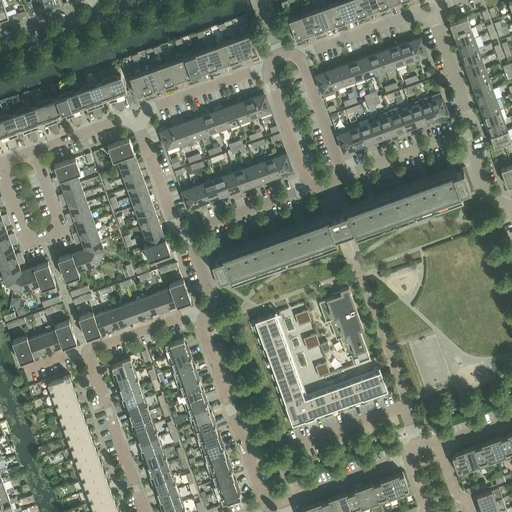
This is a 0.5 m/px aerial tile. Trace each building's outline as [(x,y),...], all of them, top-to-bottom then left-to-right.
[(62,3),(61,0),(43,0),(45,3),(28,9),(30,15),(67,2),(67,1),(62,3)] [(351,18),(344,0),(339,0),(333,2),(342,25),(347,23),(345,20),(351,18)] [(363,17),(357,0),(344,0),(351,18),(357,15),(358,19),(363,17)] [(373,10),(369,0),(357,0),(363,17),(368,15),(367,12),(373,10)] [(385,9),(381,0),(369,0),(373,10),(379,8),(380,11),(385,9)] [(394,2),(393,0),(381,0),(385,9),(390,7),(389,4),(394,2)] [(9,16),(7,11),(4,1),(0,1),(0,25),(27,16),(25,10),(9,16)] [(342,25),(333,2),(323,6),(330,25),(335,23),(337,26),(342,25)] [(330,25),(323,6),(312,10),(320,32),(325,31),(324,27),(330,25)] [(320,32),(312,10),(301,14),(308,33),(314,31),(315,34),(320,32)] [(308,33),(301,14),(289,18),(295,37),(296,38),(297,37),(298,40),(304,38),(303,35),(308,33)] [(471,27),(467,16),(450,22),(451,27),(450,27),(452,33),(471,27)] [(474,37),(471,27),(452,33),(454,39),(456,39),(457,43),(474,37)] [(258,51),(251,32),(238,36),(245,56),(251,54),(252,57),(257,55),(256,52),(258,51)] [(245,56),(238,36),(227,40),(235,63),(240,61),(239,58),(245,56)] [(427,54),(424,43),(421,37),(415,39),(415,38),(409,40),(416,58),(427,54)] [(478,47),(474,37),(457,43),(461,53),(478,47)] [(235,63),(227,40),(217,44),(224,64),(229,61),(231,65),(235,63)] [(416,58),(409,40),(399,44),(405,62),(416,58)] [(224,64),(217,44),(206,48),(214,70),(219,69),(218,66),(224,64)] [(405,62),(399,44),(389,48),(395,65),(405,62)] [(482,57),(478,47),(461,53),(465,63),(482,57)] [(214,70),(206,48),(195,52),(202,71),(208,69),(209,72),(214,70)] [(395,65),(389,48),(379,51),(385,69),(395,65)] [(385,69),(379,51),(369,55),(375,73),(385,69)] [(202,71),(195,52),(184,56),(192,78),(197,76),(196,73),(202,71)] [(375,73),(369,55),(358,59),(365,76),(375,73)] [(192,78),(184,56),(174,60),(181,79),(186,77),(187,80),(192,78)] [(485,67),(482,57),(465,63),(466,68),(464,68),(467,74),(485,67)] [(365,76),(358,59),(348,63),(354,80),(365,76)] [(181,79),(174,60),(163,63),(171,86),(176,84),(175,81),(181,79)] [(171,86),(163,63),(152,67),(159,87),(165,85),(166,88),(171,86)] [(354,80),(348,63),(338,66),(344,84),(354,80)] [(344,84),(338,66),(328,70),(334,87),(344,84)] [(159,87),(152,67),(141,71),(149,94),(154,92),(153,89),(159,87)] [(489,78),(485,67),(467,74),(469,80),(470,80),(472,84),(489,78)] [(336,92),(334,87),(328,70),(322,72),(316,74),(319,81),(318,81),(324,96),(336,92)] [(149,94),(141,71),(130,75),(137,95),(143,92),(144,96),(149,94)] [(124,84),(121,74),(117,76),(116,73),(109,76),(120,108),(124,107),(121,98),(125,97),(124,92),(127,91),(125,84),(124,84)] [(120,108),(109,76),(102,78),(103,81),(99,82),(105,99),(108,98),(109,102),(114,101),(117,109),(120,108)] [(493,88),(489,78),(472,84),(473,88),(472,89),(474,95),(493,88)] [(105,99),(99,82),(95,83),(94,81),(87,83),(99,116),(103,114),(100,106),(104,104),(102,100),(105,99)] [(99,116),(87,83),(80,86),(81,88),(78,90),(84,107),(86,106),(88,110),(92,109),(95,117),(99,116)] [(496,98),(493,88),(474,95),(476,101),(478,100),(479,104),(496,98)] [(84,107),(78,90),(74,91),(73,89),(66,91),(78,124),(81,122),(78,114),(83,112),(81,108),(84,107)] [(78,124),(66,91),(59,94),(60,96),(56,97),(62,114),(65,113),(67,118),(71,116),(74,125),(78,124)] [(449,113),(446,106),(441,91),(429,95),(437,118),(443,116),(443,115),(446,114),(449,113)] [(272,110),(268,100),(265,93),(263,93),(260,95),(260,94),(254,97),(260,114),(272,110)] [(437,118),(429,95),(419,99),(427,121),(437,118)] [(62,114),(56,97),(52,99),(51,96),(44,99),(56,131),(60,130),(57,121),(61,120),(60,115),(62,114)] [(260,114),(254,97),(243,100),(250,118),(260,114)] [(500,108),(496,98),(479,104),(483,114),(500,108)] [(56,131),(44,99),(37,101),(38,104),(35,105),(41,122),(43,121),(45,126),(49,124),(52,133),(56,131)] [(427,121),(419,99),(409,103),(410,108),(417,125),(427,121)] [(250,118),(243,100),(233,104),(240,121),(250,118)] [(41,122),(35,105),(31,107),(30,104),(23,107),(35,139),(38,138),(35,129),(40,128),(38,123),(41,122)] [(240,121),(233,104),(223,108),(229,125),(240,121)] [(407,129),(400,111),(399,106),(388,110),(396,132),(407,129)] [(35,139),(23,107),(16,109),(17,112),(13,113),(19,130),(22,129),(24,134),(28,132),(31,140),(35,139)] [(229,125),(223,108),(213,111),(219,129),(229,125)] [(417,125),(410,108),(400,111),(407,129),(417,125)] [(504,118),(500,108),(483,114),(487,125),(504,118)] [(396,132),(388,110),(378,114),(380,119),(386,136),(396,132)] [(219,129),(213,111),(202,115),(209,132),(219,129)] [(19,130),(13,113),(9,114),(9,112),(2,114),(13,147),(17,145),(14,137),(18,135),(17,131),(19,130)] [(13,147),(2,114),(0,114),(0,136),(1,137),(2,141),(6,140),(10,148),(13,147)] [(209,132),(202,115),(192,119),(199,136),(209,132)] [(507,128),(504,118),(487,125),(488,129),(487,129),(489,135),(507,128)] [(199,136),(192,119),(182,122),(188,140),(199,136)] [(380,119),(370,122),(376,140),(386,136),(380,119)] [(188,140),(182,122),(172,126),(178,143),(188,140)] [(376,140),(370,122),(359,126),(366,143),(376,140)] [(178,143),(172,126),(166,128),(163,129),(161,130),(162,135),(163,137),(166,148),(178,143)] [(366,143),(359,126),(349,130),(356,147),(366,143)] [(511,139),(507,128),(489,135),(491,141),(492,141),(494,145),(511,139)] [(356,147),(349,130),(337,134),(341,144),(342,147),(344,151),(349,149),(356,147)] [(134,152),(129,137),(108,145),(113,159),(117,158),(134,152)] [(137,160),(134,152),(117,158),(120,166),(137,160)] [(271,177),(281,174),(275,156),(273,152),(263,155),(265,160),(271,177)] [(291,165),(290,162),(291,162),(287,152),(275,156),(281,174),(287,172),(287,171),(293,169),(291,165)] [(80,171),(76,157),(75,157),(54,164),(58,175),(52,177),(53,180),(80,171)] [(141,170),(137,160),(120,166),(124,177),(141,170)] [(271,177),(265,160),(255,164),(261,181),(271,177)] [(261,181),(255,164),(245,167),(251,185),(261,181)] [(511,165),(511,164),(501,168),(507,185),(511,184),(511,165)] [(355,236),(463,197),(462,194),(475,189),(466,166),(457,169),(457,170),(456,170),(455,167),(395,188),(342,207),(350,229),(353,228),(355,236)] [(251,185),(245,167),(234,171),(241,188),(251,185)] [(145,180),(141,170),(124,177),(127,186),(145,180)] [(80,181),(77,172),(81,171),(80,171),(53,180),(54,183),(60,181),(61,183),(63,188),(80,181)] [(241,188),(234,171),(224,175),(230,192),(241,188)] [(230,192),(224,175),(214,178),(220,196),(230,192)] [(220,196),(214,178),(204,182),(210,199),(220,196)] [(148,189),(145,180),(127,186),(130,195),(148,189)] [(84,191),(80,181),(63,188),(65,194),(59,196),(60,199),(84,191)] [(210,199),(204,182),(193,186),(200,203),(210,199)] [(200,203),(193,186),(182,190),(185,200),(186,200),(188,207),(194,205),(200,203)] [(151,199),(148,189),(130,195),(134,205),(151,199)] [(87,201),(84,191),(60,199),(61,202),(67,200),(70,207),(87,201)] [(155,209),(151,199),(134,205),(138,215),(155,209)] [(91,210),(87,201),(70,207),(72,213),(66,216),(67,219),(91,210)] [(338,208),(330,211),(338,234),(346,231),(350,229),(342,207),(338,208)] [(158,218),(155,209),(138,215),(141,224),(158,218)] [(0,221),(9,218),(8,215),(2,217),(1,215),(0,210),(0,221)] [(94,220),(91,210),(67,219),(68,222),(74,220),(77,226),(94,220)] [(230,280),(338,242),(335,235),(338,234),(330,211),(217,252),(219,256),(217,256),(217,255),(208,258),(217,282),(229,278),(230,280)] [(0,231),(7,229),(5,225),(4,223),(10,221),(9,218),(0,221),(0,231)] [(162,228),(158,218),(141,224),(144,234),(162,228)] [(97,229),(94,220),(77,226),(79,233),(73,235),(74,238),(97,229)] [(165,237),(162,228),(144,234),(148,243),(165,237)] [(0,242),(16,237),(15,234),(9,236),(7,229),(0,231),(0,242)] [(101,238),(97,229),(74,238),(75,241),(81,239),(83,245),(101,238)] [(0,253),(14,249),(12,244),(11,242),(17,240),(16,237),(0,242),(0,253)] [(170,251),(165,237),(148,243),(144,245),(149,258),(149,259),(170,251)] [(105,249),(101,238),(83,245),(85,248),(101,256),(105,249)] [(98,263),(101,256),(85,248),(81,250),(87,267),(98,263)] [(0,264),(23,256),(22,253),(16,255),(14,249),(0,253),(0,264)] [(87,267),(81,250),(72,253),(80,274),(79,270),(87,267)] [(80,274),(72,253),(58,258),(66,279),(80,274)] [(20,267),(19,264),(18,261),(24,259),(23,256),(0,264),(0,265),(3,273),(20,267)] [(56,282),(48,261),(34,266),(42,288),(56,282)] [(42,288),(34,266),(25,270),(31,287),(40,284),(42,288)] [(14,288),(22,271),(20,267),(3,273),(7,284),(14,288)] [(31,287),(25,270),(22,271),(14,288),(21,291),(31,287)] [(191,299),(184,278),(169,283),(171,287),(177,304),(191,299)] [(364,328),(349,286),(340,289),(333,291),(334,295),(319,301),(326,320),(330,319),(337,338),(340,336),(347,355),(351,354),(354,363),(370,358),(360,329),(364,328)] [(177,304),(171,287),(162,290),(168,308),(177,304)] [(168,308),(162,290),(152,294),(158,311),(168,308)] [(158,311),(152,294),(142,297),(148,315),(158,311)] [(148,315),(142,297),(133,301),(139,318),(148,315)] [(139,318),(133,301),(123,304),(129,322),(139,318)] [(129,322),(123,304),(113,308),(120,325),(129,322)] [(120,325),(113,308),(103,311),(110,329),(120,325)] [(312,320),(308,309),(306,309),(295,313),(299,324),(310,320),(312,320)] [(101,332),(95,314),(93,311),(79,316),(87,337),(101,332)] [(110,329),(103,311),(95,314),(101,332),(110,329)] [(304,395),(275,313),(275,312),(271,314),(270,314),(260,318),(258,318),(255,320),(264,345),(265,345),(286,404),(285,404),(292,423),(304,419),(305,420),(306,419),(314,416),(315,416),(316,416),(315,414),(362,398),(363,398),(388,389),(387,386),(386,384),(383,375),(382,373),(381,369),(380,369),(380,370),(307,396),(305,397),(304,395)] [(77,340),(69,319),(55,325),(56,328),(62,346),(77,340)] [(62,346),(56,328),(47,332),(53,349),(62,346)] [(53,349),(47,332),(37,335),(43,353),(53,349)] [(320,344),(316,333),(315,333),(303,337),(307,349),(319,344),(320,344)] [(34,356),(28,338),(27,335),(13,340),(20,361),(34,356)] [(43,353),(37,335),(28,338),(34,356),(43,353)] [(190,348),(187,341),(186,342),(184,337),(174,341),(174,340),(165,343),(167,348),(165,349),(168,356),(190,348)] [(330,347),(328,340),(320,343),(323,350),(330,347)] [(192,360),(191,356),(192,355),(190,348),(168,356),(170,363),(172,362),(174,367),(192,360)] [(150,359),(146,349),(141,351),(145,361),(150,359)] [(136,371),(133,363),(130,357),(117,362),(116,363),(112,364),(114,369),(115,369),(116,371),(112,372),(114,378),(136,371)] [(198,371),(195,364),(194,364),(192,360),(174,367),(175,371),(173,372),(176,379),(198,371)] [(330,372),(326,361),(315,365),(319,376),(330,372)] [(156,378),(153,368),(148,369),(152,380),(156,378)] [(140,384),(138,378),(139,378),(136,371),(114,378),(117,384),(120,383),(121,385),(120,386),(121,391),(140,384)] [(200,383),(199,378),(200,378),(198,371),(176,379),(178,386),(180,385),(182,389),(200,383)] [(73,385),(71,380),(73,379),(71,374),(70,374),(69,373),(63,375),(64,377),(48,382),(50,389),(51,393),(73,385)] [(160,388),(156,378),(152,380),(156,390),(160,388)] [(206,393),(203,386),(202,387),(200,383),(182,389),(183,394),(181,394),(184,401),(206,393)] [(145,397),(143,389),(142,389),(140,384),(121,391),(123,395),(124,395),(125,397),(122,398),(124,404),(145,397)] [(77,396),(75,390),(76,390),(75,385),(73,385),(51,393),(51,394),(52,394),(54,399),(54,400),(55,404),(77,396)] [(208,405),(207,401),(208,400),(206,393),(184,401),(186,408),(188,407),(190,412),(208,405)] [(166,404),(162,394),(158,395),(161,406),(166,404)] [(81,407),(79,401),(80,401),(78,395),(77,396),(55,404),(55,405),(56,404),(58,410),(57,410),(59,415),(81,407)] [(149,410),(147,404),(148,404),(145,397),(124,404),(126,410),(129,409),(130,411),(129,412),(131,417),(149,410)] [(169,414),(166,404),(161,406),(165,416),(169,414)] [(214,416),(212,409),(210,410),(208,405),(190,412),(191,416),(189,417),(192,424),(214,416)] [(85,417),(83,412),(84,411),(82,406),(81,407),(59,415),(60,415),(62,421),(61,421),(63,426),(85,417)] [(155,423),(152,415),(151,415),(149,410),(131,417),(132,421),(134,421),(134,423),(131,424),(133,430),(155,423)] [(217,428),(215,423),(217,423),(214,416),(192,424),(194,431),(196,430),(198,434),(217,428)] [(89,428),(87,423),(88,422),(86,417),(85,417),(63,426),(64,426),(66,432),(65,432),(67,436),(89,428)] [(175,430),(171,420),(167,421),(171,431),(175,430)] [(159,436),(157,430),(155,423),(133,430),(135,436),(139,435),(140,437),(138,438),(140,442),(159,436)] [(93,439),(91,433),(92,433),(90,428),(89,428),(67,436),(67,437),(70,442),(69,443),(71,447),(93,439)] [(222,438),(220,432),(218,432),(217,428),(198,434),(200,439),(198,439),(200,446),(222,438)] [(179,440),(175,430),(171,431),(174,442),(179,440)] [(511,457),(504,436),(501,437),(500,435),(490,439),(497,457),(504,454),(506,459),(511,457)] [(164,448),(161,441),(159,436),(140,442),(142,447),(143,447),(144,449),(140,450),(142,456),(164,448)] [(97,449),(95,444),(96,444),(94,438),(93,439),(71,447),(71,448),(71,447),(73,453),(74,458),(97,449)] [(225,450),(223,446),(225,445),(222,438),(200,446),(203,453),(204,453),(206,457),(225,450)] [(497,457),(490,439),(481,442),(482,444),(478,445),(486,466),(492,464),(490,459),(497,457)] [(486,466),(478,445),(475,447),(474,445),(464,448),(471,466),(478,464),(480,469),(486,466)] [(184,456),(181,446),(176,447),(180,457),(184,456)] [(168,462),(166,456),(167,456),(164,448),(142,456),(145,462),(148,461),(149,463),(148,464),(149,468),(168,462)] [(471,466),(464,448),(455,452),(456,453),(452,455),(457,468),(456,468),(459,476),(466,474),(464,469),(471,466)] [(100,460),(99,455),(100,454),(98,449),(97,449),(74,458),(75,458),(77,464),(78,468),(100,460)] [(230,461),(228,454),(226,455),(225,450),(206,457),(208,461),(206,462),(208,469),(230,461)] [(188,466),(184,456),(180,457),(184,468),(188,466)] [(104,471),(102,465),(103,465),(102,460),(100,460),(78,468),(79,469),(81,475),(82,479),(104,471)] [(233,473),(231,469),(233,468),(230,461),(208,469),(211,476),(213,475),(214,480),(233,473)] [(173,474),(171,467),(170,467),(168,462),(149,468),(151,473),(152,473),(153,475),(150,476),(152,482),(173,474)] [(108,482),(106,476),(107,476),(106,470),(104,471),(82,479),(82,480),(83,479),(85,485),(84,485),(86,490),(108,482)] [(4,482),(11,479),(9,476),(2,478),(0,471),(0,482),(4,482)] [(194,482),(190,472),(186,473),(189,483),(194,482)] [(408,486),(403,472),(399,474),(399,472),(389,475),(396,493),(403,491),(405,496),(411,493),(409,485),(408,486)] [(511,477),(511,472),(503,475),(505,480),(511,477)] [(238,484),(236,477),(234,477),(233,473),(214,480),(216,484),(214,485),(216,492),(238,484)] [(177,488),(175,482),(176,482),(173,474),(152,482),(154,488),(157,487),(158,489),(157,490),(159,494),(177,488)] [(396,493),(389,475),(380,479),(381,480),(377,482),(385,503),(391,501),(389,496),(396,493)] [(505,480),(503,475),(495,478),(497,483),(505,480)] [(112,492),(110,487),(111,486),(109,481),(108,482),(86,490),(87,490),(89,496),(88,496),(90,501),(112,492)] [(385,503),(377,482),(373,483),(373,481),(363,485),(370,503),(377,500),(379,505),(385,503)] [(488,487),(486,481),(477,484),(479,490),(488,487)] [(7,492),(14,489),(13,486),(6,489),(4,482),(0,482),(0,494),(7,492)] [(197,492),(194,482),(189,483),(193,494),(197,492)] [(241,496),(239,491),(241,491),(238,484),(216,492),(219,499),(221,498),(223,503),(231,500),(231,499),(241,496)] [(479,490),(477,484),(466,488),(468,494),(479,490)] [(370,503),(363,485),(354,488),(355,490),(351,491),(358,511),(365,510),(363,505),(370,503)] [(503,497),(499,486),(477,494),(478,497),(477,497),(480,505),(503,497)] [(183,500),(180,493),(179,493),(177,488),(159,494),(160,499),(162,499),(162,501),(159,502),(161,508),(183,500)] [(358,511),(351,491),(347,492),(347,491),(337,494),(343,511),(344,511),(351,510),(351,511),(358,511)] [(11,502),(18,499),(17,496),(10,499),(7,492),(0,494),(0,506),(11,502)] [(116,503),(114,498),(115,497),(113,492),(112,492),(90,501),(91,501),(93,507),(92,507),(94,511),(116,503)] [(343,511),(337,494),(328,497),(329,499),(325,500),(329,511),(343,511)] [(494,511),(506,508),(503,497),(480,505),(482,511),(494,511)] [(186,511),(185,508),(183,500),(161,508),(162,511),(186,511)] [(329,511),(325,500),(322,502),(321,500),(311,503),(314,511),(329,511)] [(200,511),(204,511),(201,501),(196,502),(199,511),(200,511)] [(15,511),(22,510),(21,507),(13,509),(11,502),(0,506),(0,511),(15,511)] [(119,511),(118,508),(119,508),(117,503),(116,503),(94,511),(95,511),(94,511),(119,511)] [(314,511),(311,503),(302,507),(303,509),(299,510),(299,511),(314,511)]
